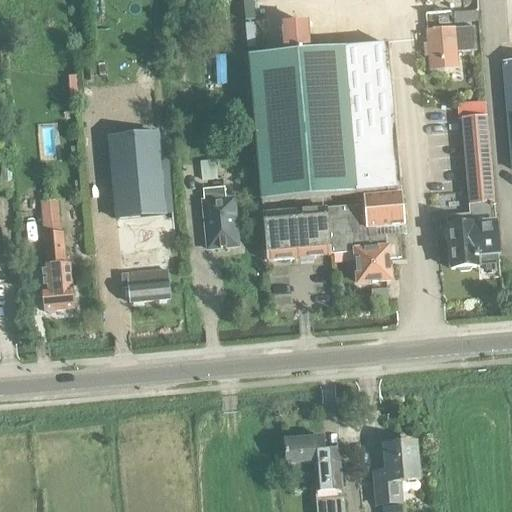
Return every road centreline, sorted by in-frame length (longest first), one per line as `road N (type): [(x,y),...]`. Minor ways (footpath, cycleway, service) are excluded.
road 1 (secondary): [(0,390),(511,342)]
road 2 (unknown): [(511,187),(501,155),(491,0)]
road 3 (track): [(239,511),(226,369)]
